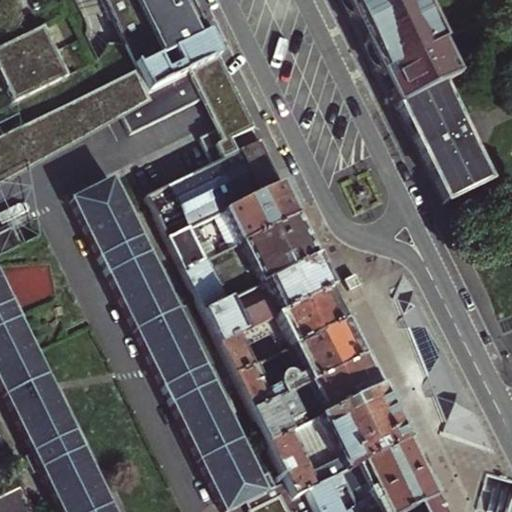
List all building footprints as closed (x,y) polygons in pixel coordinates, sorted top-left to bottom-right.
[(102,0),(136,68),(203,36),(185,0),(102,0)] [(341,0),(344,4),(358,33),(370,58),(383,85),(395,109),(419,159),(442,205),(482,186),(461,142),(470,138),(464,126),(455,130),(451,122),(435,89),(453,80),(436,45),(497,18),(495,0),(341,0)] [(41,30),(0,49),(0,84),(10,106),(64,80),(41,30)] [(146,91),(214,58),(207,46),(203,36),(136,68),(137,71),(146,91)] [(137,71),(0,139),(0,185),(120,120),(128,137),(197,103),(228,87),(214,58),(146,91),(137,71)] [(228,87),(197,103),(213,135),(244,120),(238,109),(235,102),(228,87)] [(197,144),(208,167),(256,144),(244,120),(213,135),(197,144)] [(208,167),(143,198),(164,241),(186,231),(212,218),(277,187),(265,162),(256,144),(208,167)] [(368,171),(339,184),(354,216),(383,203),(368,171)] [(67,201),(219,511),(310,511),(301,493),(289,499),(281,481),(267,487),(261,476),(254,479),(210,389),(219,385),(206,359),(197,363),(147,259),(156,255),(134,209),(125,213),(109,180),(67,201)] [(277,187),(212,218),(224,243),(227,250),(239,244),(293,219),(284,201),(277,187)] [(302,237),(293,219),(239,244),(259,285),(313,259),(302,237)] [(194,248),(186,231),(164,241),(179,273),(201,262),(194,248)] [(194,248),(201,262),(206,260),(214,256),(207,242),(194,248)] [(217,247),(220,253),(227,250),(224,243),(217,247)] [(260,301),(242,310),(250,327),(274,316),(328,290),(319,273),(313,259),(259,285),(253,287),(260,301)] [(209,266),(206,260),(201,262),(179,273),(199,313),(222,302),(206,268),(209,266)] [(436,435),(493,453),(403,275),(401,273),(396,288),(388,291),(400,320),(393,324),(395,329),(403,329),(424,381),(419,388),(424,399),(430,398),(440,424),(436,435)] [(342,281),(347,292),(357,287),(355,282),(352,276),(342,281)] [(235,291),(237,295),(246,291),(244,287),(240,287),(237,288),(235,291)] [(108,511),(0,290),(0,395),(26,448),(18,452),(30,477),(39,473),(57,511),(108,511)] [(336,306),(328,290),(274,316),(289,348),(343,322),(336,306)] [(222,302),(199,313),(214,345),(236,334),(241,332),(226,301),(222,302)] [(251,366),(230,376),(248,413),(290,392),(295,389),(307,384),(361,357),(353,341),(343,322),(289,348),(302,374),(295,377),(293,374),(290,373),(287,372),(283,373),(281,375),(279,378),(278,381),(279,385),(269,390),(256,364),(251,366)] [(236,334),(214,345),(230,376),(251,366),(236,334)] [(279,352),(274,355),(277,361),(284,357),(282,351),(279,352)] [(361,357),(307,384),(322,416),(376,389),(370,376),(361,357)] [(389,415),(376,389),(322,416),(316,419),(336,458),(343,472),(403,443),(389,415)] [(263,445),(287,433),(289,432),(284,421),(302,412),(290,392),(248,413),(263,445)] [(289,432),(287,433),(305,472),(336,458),(316,419),(289,432)] [(305,472),(287,433),(263,445),(281,481),(289,499),(301,493),(313,487),(305,472)] [(405,511),(430,499),(423,484),(415,468),(404,445),(403,443),(343,472),(313,487),(301,493),(310,511),(405,511)] [(336,458),(305,472),(313,487),(343,472),(336,458)] [(0,511),(27,511),(31,510),(19,486),(0,495),(0,511)] [(436,511),(430,499),(405,511),(436,511)]
